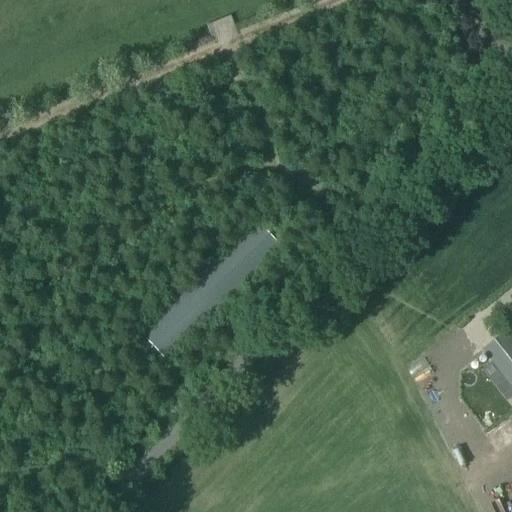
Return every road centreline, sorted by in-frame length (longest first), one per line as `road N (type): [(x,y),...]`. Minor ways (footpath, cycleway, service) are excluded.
road 1 (track): [(275,169),(230,173),(172,204),(77,274),(0,289)]
road 2 (track): [(275,169),(225,46)]
